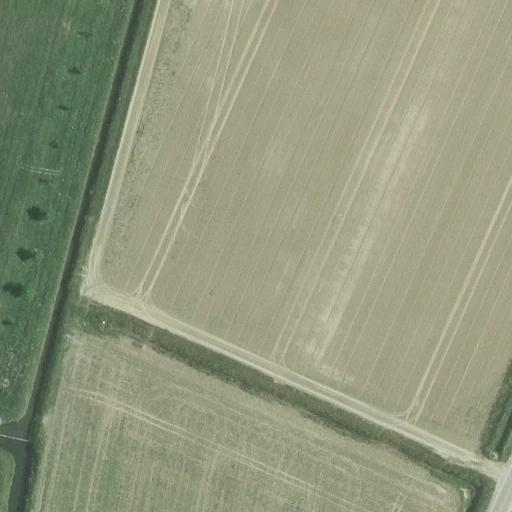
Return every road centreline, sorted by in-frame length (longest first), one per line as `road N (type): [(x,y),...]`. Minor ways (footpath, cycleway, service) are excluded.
road 1 (track): [(66,0),(0,269)]
road 2 (track): [(36,122),(50,0)]
